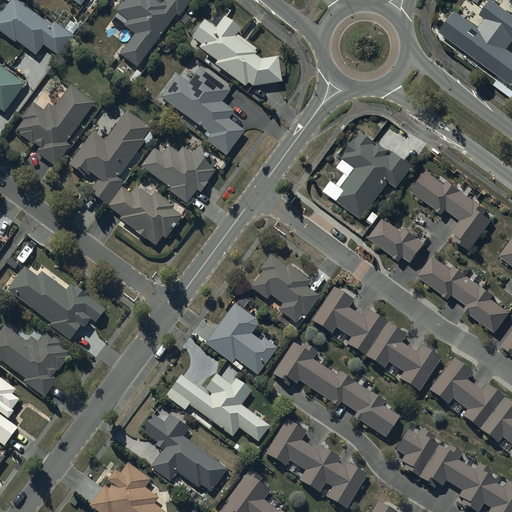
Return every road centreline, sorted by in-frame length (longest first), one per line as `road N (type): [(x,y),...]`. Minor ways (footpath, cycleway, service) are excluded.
road 1 (residential): [(256,193),(511,372)]
road 2 (residential): [(22,511),(171,307)]
road 3 (residential): [(171,307),(0,179)]
road 4 (residential): [(299,400),(448,511)]
road 5 (tertiary): [(511,178),(376,85)]
road 6 (residential): [(171,307),(256,193)]
road 7 (residential): [(256,193),(338,77)]
road 8 (tertiary): [(405,48),(511,130)]
